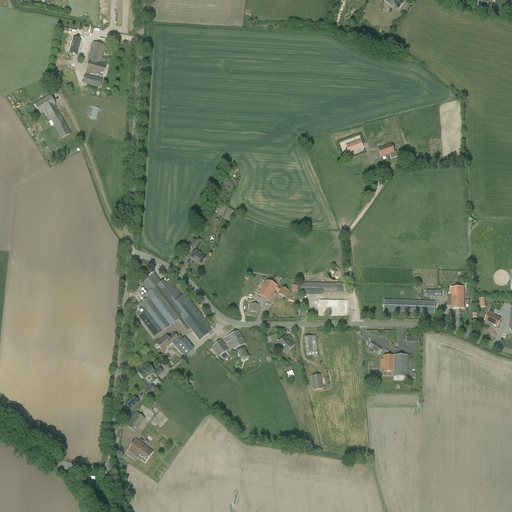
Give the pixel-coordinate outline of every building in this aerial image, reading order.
[(398,10),(403,2),(399,0),(385,0),(385,1),(392,6),(393,6),(398,10)] [(478,0),(477,7),(488,9),(489,0),(478,0)] [(76,29),(74,35),(82,37),(84,31),(76,29)] [(81,41),(73,39),(69,54),(77,56),(81,41)] [(86,72),(93,74),(103,77),(106,64),(100,63),(105,46),(93,43),(88,59),(89,60),(86,72)] [(64,88),(80,81),(75,68),(59,75),(64,88)] [(85,75),(83,83),(100,88),(103,80),(92,77),(93,74),(86,72),(85,75)] [(61,139),(71,134),(55,106),(56,105),(50,95),(35,104),(40,114),(46,111),(61,139)] [(99,109),(92,107),(90,118),(96,120),(99,109)] [(346,146),(348,153),(363,148),(360,140),(346,146)] [(391,145),(378,149),(381,157),(389,154),(391,159),(397,157),(396,152),(394,152),(391,145)] [(235,184),(228,180),(225,185),(232,189),(235,184)] [(193,249),(197,242),(193,239),(188,246),(193,249)] [(201,265),(206,258),(201,255),(202,255),(195,250),(190,258),(194,260),(195,260),(198,262),(198,263),(201,265)] [(340,277),(341,274),(340,272),(339,270),(337,269),(335,268),(333,268),(331,269),(329,270),(328,272),(327,274),(328,277),(329,279),(331,280),(333,281),(335,281),(337,280),(339,279),(340,277)] [(182,296),(172,283),(170,281),(166,284),(163,281),(161,282),(155,274),(141,285),(147,293),(142,297),(145,301),(138,306),(143,311),(137,316),(154,338),(160,334),(178,319),(187,330),(190,328),(199,341),(210,332),(206,327),(209,325),(203,318),(185,294),(182,296)] [(258,295),(263,298),(269,288),(271,289),(272,287),(274,285),(265,281),(258,295)] [(343,294),(343,284),(300,283),(300,295),(323,295),(323,294),(343,294)] [(281,289),(280,288),(278,287),(274,285),(272,287),(271,289),(269,288),(263,298),(269,301),(276,290),(279,292),(278,294),(284,297),(288,291),(282,287),(281,289)] [(464,308),(464,288),(464,287),(451,288),(452,309),(464,308)] [(435,314),(435,301),(384,300),(384,312),(435,314)] [(258,314),(260,305),(247,303),(246,307),(250,308),(249,312),(258,314)] [(498,327),(501,319),(493,315),(493,314),(489,312),(485,321),(498,327)] [(244,349),(242,346),(245,344),(243,339),(242,339),(238,331),(228,336),(234,350),(237,348),(238,349),(237,350),(241,360),(241,359),(243,361),(247,359),(247,357),(244,349)] [(271,341),(278,338),(275,331),(268,334),(271,341)] [(158,348),(159,347),(162,350),(171,343),(172,343),(178,338),(175,334),(169,339),(166,336),(157,344),(156,346),(156,347),(157,348),(158,348)] [(285,353),(294,345),(290,341),(292,339),(290,337),(289,339),(286,335),(277,344),(285,353)] [(306,353),(317,351),(316,340),(311,341),(311,337),(304,338),(306,353)] [(220,356),(226,352),(228,350),(221,340),(212,347),(219,357),(220,356)] [(229,356),(226,352),(220,356),(223,360),(229,356)] [(394,372),(394,356),(384,356),(384,360),(381,360),(381,364),(384,364),(384,372),(394,372)] [(407,356),(394,356),(394,372),(394,377),(407,377),(407,356)] [(142,378),(144,379),(149,375),(150,375),(154,371),(148,364),(143,368),(144,369),(139,373),(140,375),(141,376),(141,377),(142,378)] [(313,390),(322,389),(320,375),(312,377),(313,390)] [(154,389),(151,385),(144,391),(147,395),(154,389)] [(132,398),(125,405),(130,411),(138,403),(132,398)] [(136,413),(127,426),(135,432),(145,419),(136,413)] [(136,440),(128,451),(126,454),(131,458),(134,455),(145,463),(153,452),(136,440)]
